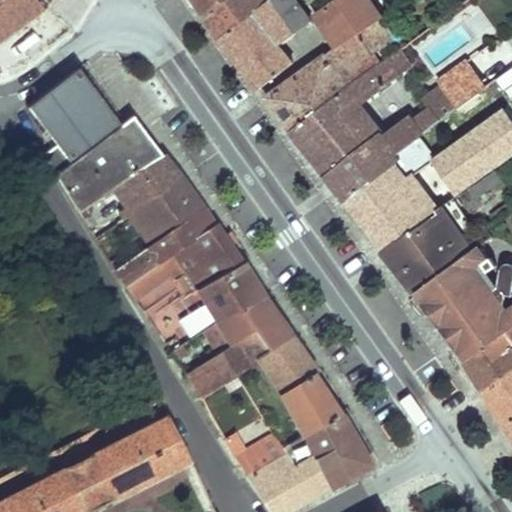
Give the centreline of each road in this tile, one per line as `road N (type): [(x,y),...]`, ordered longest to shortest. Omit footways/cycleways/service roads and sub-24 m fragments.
road 1 (tertiary): [(448,446),(128,4)]
road 2 (residential): [(0,97),(240,511)]
road 3 (tertiary): [(128,4),(23,90),(0,96)]
road 4 (residential): [(448,446),(331,511)]
